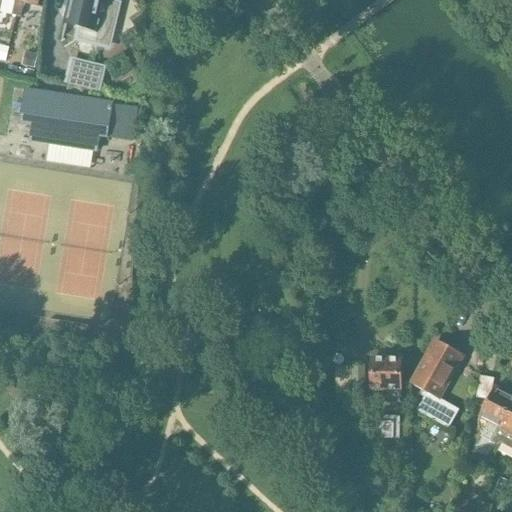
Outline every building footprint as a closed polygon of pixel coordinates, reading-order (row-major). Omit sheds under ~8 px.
[(0,0),(0,9),(2,0),(6,0),(15,2),(16,2),(16,0),(0,0)] [(12,16),(21,18),(24,4),(37,7),(39,0),(16,0),(16,2),(15,2),(12,16)] [(74,43),(111,51),(122,5),(105,1),(104,0),(68,0),(63,26),(77,29),(74,43)] [(107,67),(70,59),(64,85),(101,94),(107,67)] [(50,144),(97,152),(99,137),(108,138),(113,104),(26,91),(20,125),(53,130),(50,144)] [(461,355),(436,342),(412,385),(421,390),(418,396),(422,399),(415,412),(449,431),(460,410),(437,397),(461,355)] [(383,403),(400,403),(400,389),(399,390),(400,360),(386,360),(385,358),(378,357),(377,360),(372,360),(371,390),(384,390),(383,403)] [(335,367),(335,395),(351,396),(352,368),(335,367)] [(475,453),(490,460),(493,455),(486,451),(511,398),(511,396),(494,387),(479,416),(489,422),(475,453)] [(511,398),(486,451),(493,455),(498,446),(499,447),(500,445),(511,451),(511,398)] [(376,422),(376,440),(400,440),(399,417),(383,417),(383,422),(376,422)]
